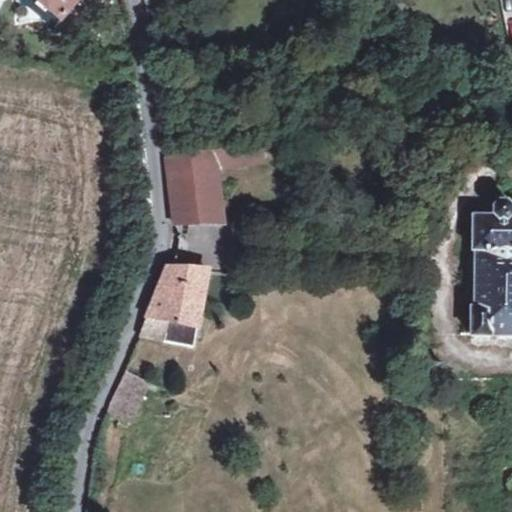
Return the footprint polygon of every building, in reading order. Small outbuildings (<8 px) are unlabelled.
[(80,0),(34,0),(63,22),(80,0)] [(222,226),(213,151),(167,158),(175,224),(222,226)] [(478,252),(477,309),(475,309),(475,338),(511,337),(511,207),(509,205),(501,205),(497,211),(497,219),(476,219),(476,235),(476,252),(478,252)] [(209,273),(170,271),(166,275),(141,338),(143,338),(163,343),(172,321),(181,323),(179,331),(186,333),(189,324),(199,326),(209,273)] [(132,430),(153,385),(129,373),(107,418),(132,430)]
